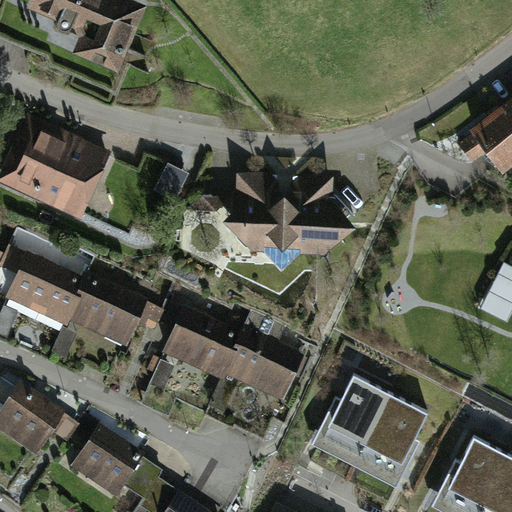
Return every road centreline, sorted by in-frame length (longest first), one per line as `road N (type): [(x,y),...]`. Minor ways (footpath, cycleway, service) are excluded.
road 1 (residential): [(0,76),(92,114),(203,139),(302,145),(385,131),(511,46)]
road 2 (residential): [(218,460),(124,406),(0,352)]
